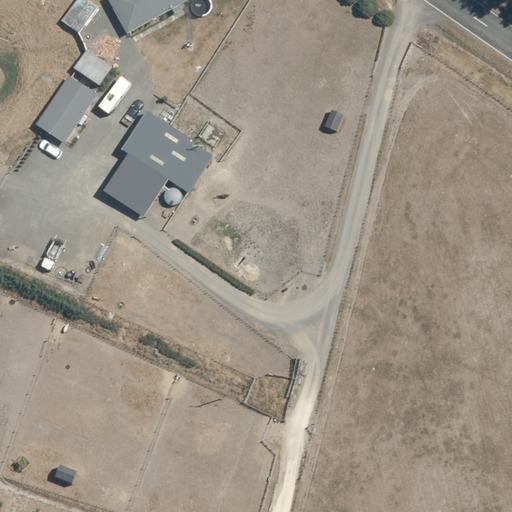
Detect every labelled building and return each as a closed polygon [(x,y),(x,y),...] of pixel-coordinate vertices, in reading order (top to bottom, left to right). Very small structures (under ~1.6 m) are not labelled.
[(79,34),(95,4),(87,0),(66,0),(55,21),(79,34)] [(182,0),(109,0),(126,31),(182,0)] [(110,66),(84,49),(72,66),(98,84),(110,66)] [(95,92),(66,74),(35,124),(65,141),(95,92)] [(121,147),(188,190),(211,153),(145,110),(121,147)]
